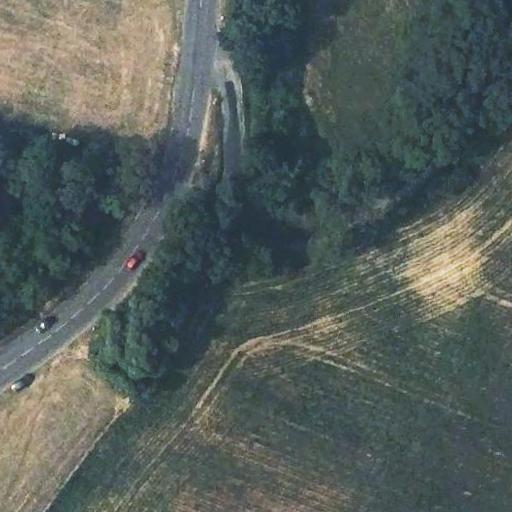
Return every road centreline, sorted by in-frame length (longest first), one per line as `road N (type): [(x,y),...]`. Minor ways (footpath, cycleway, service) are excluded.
road 1 (unclassified): [(199,70),(229,85),(242,208),(282,234),(321,230),(398,183),(437,147),(511,42)]
road 2 (secondary): [(199,70),(183,150),(154,220),(104,287),(0,367)]
